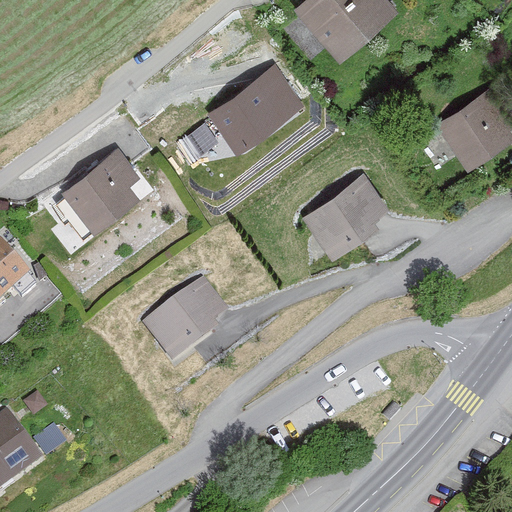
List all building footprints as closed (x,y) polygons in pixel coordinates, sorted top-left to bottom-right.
[(309,0),(293,13),(302,23),(293,30),(318,61),(327,54),(335,64),(396,15),(384,0),(309,0)] [(274,64),(205,114),(235,156),(305,107),(274,64)] [(511,127),(488,91),(432,126),(461,172),(503,145),(497,137),(511,127)] [(203,124),(179,141),(193,160),(217,143),(203,124)] [(139,178),(120,152),(65,193),(94,232),(139,199),(129,186),(139,178)] [(386,207),(365,176),(306,216),(332,254),(376,225),(371,217),(386,207)] [(0,294),(27,272),(0,239),(0,294)] [(227,309),(206,277),(146,315),(172,356),(219,325),(214,317),(227,309)] [(36,408),(27,394),(14,402),(23,416),(36,408)] [(400,408),(393,402),(383,413),(390,419),(400,408)] [(0,481),(28,464),(0,421),(0,481)] [(55,444),(44,428),(26,440),(37,456),(55,444)]
